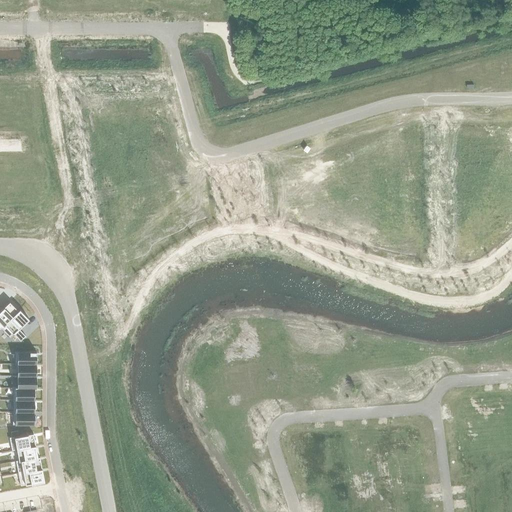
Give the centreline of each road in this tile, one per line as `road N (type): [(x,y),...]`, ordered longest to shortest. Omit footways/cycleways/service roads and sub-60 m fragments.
road 1 (residential): [(0,28),(167,32),(195,146),(209,155),(404,101),(511,99)]
road 2 (residential): [(0,277),(24,288),(46,318),(50,435),(64,511)]
road 3 (residential): [(293,511),(269,441),(286,416),(432,407)]
road 4 (tertiary): [(109,511),(77,343)]
road 5 (tertiary): [(77,343),(60,269),(40,252),(0,245)]
road 6 (tertiary): [(0,249),(40,266),(77,343)]
